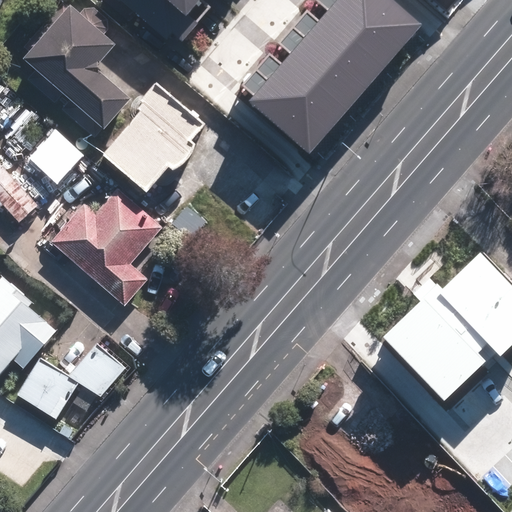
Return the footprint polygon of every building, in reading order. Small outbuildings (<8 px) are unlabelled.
[(114,0),(166,44),(172,37),(182,46),(199,26),(189,17),(204,0),(114,0)] [(254,97),(249,103),(309,156),(421,28),(389,0),(315,0),(313,3),(325,15),(319,22),(306,11),(277,44),(291,56),(281,67),(267,54),(240,85),(254,97)] [(30,53),(24,60),(36,70),(28,79),(56,103),(64,94),(70,99),(62,109),(95,138),(103,128),(105,130),(132,99),(97,68),(117,45),(71,6),(70,7),(64,2),(25,48),(30,53)] [(141,113),(104,156),(146,193),(169,167),(173,171),(182,165),(188,159),(192,155),(195,149),(197,143),(193,140),(207,124),(158,81),(140,102),(142,104),(137,110),(141,113)] [(85,204),(51,241),(125,306),(149,279),(131,264),(163,227),(119,188),(96,214),(85,204)] [(425,299),(384,336),(446,403),(511,341),(511,285),(482,254),(429,303),(425,299)] [(0,376),(0,377),(13,362),(22,370),(57,329),(29,306),(33,301),(3,276),(0,279),(0,376)] [(127,367),(97,342),(70,375),(41,358),(18,395),(57,418),(79,383),(101,397),(127,367)] [(511,418),(511,391),(493,410),(507,423),(511,418)] [(374,406),(352,429),(356,434),(339,452),(342,455),(332,465),(381,511),(418,473),(409,464),(422,451),(374,406)] [(491,511),(470,489),(452,506),(457,511),(491,511)]
